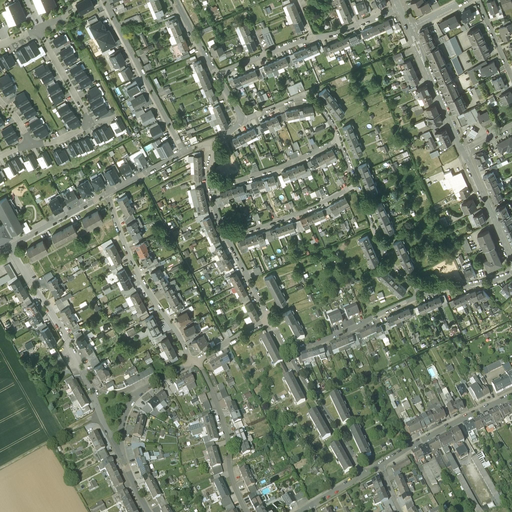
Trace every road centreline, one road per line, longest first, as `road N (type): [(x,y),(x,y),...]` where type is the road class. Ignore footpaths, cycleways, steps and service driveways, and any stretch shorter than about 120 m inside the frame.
road 1 (residential): [(398,7),(217,74)]
road 2 (residential): [(191,361),(131,260),(107,193)]
road 3 (residential): [(105,0),(183,153)]
road 4 (residential): [(29,144),(85,125),(36,29)]
road 5 (residential): [(245,511),(196,358)]
road 6 (residential): [(9,247),(88,382)]
road 7 (residential): [(423,293),(287,352)]
road 8 (residential): [(511,398),(381,465)]
road 9 (residential): [(287,352),(364,474)]
road 10 (residential): [(356,185),(226,238)]
road 11 (residential): [(209,189),(339,138)]
road 12 (tertiary): [(463,152),(407,27)]
road 13 (residential): [(423,293),(389,263),(356,185)]
road 14 (residential): [(339,138),(315,103),(302,98),(240,119)]
